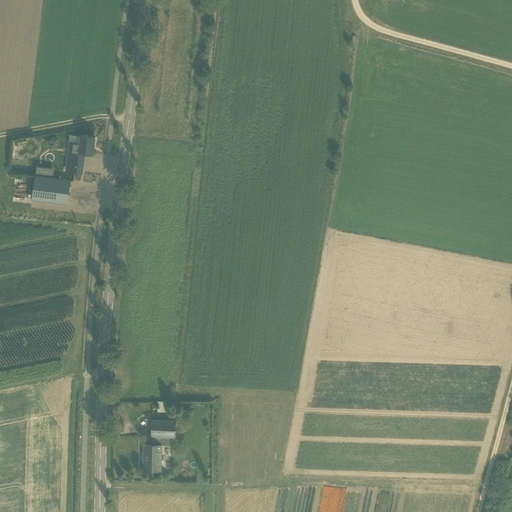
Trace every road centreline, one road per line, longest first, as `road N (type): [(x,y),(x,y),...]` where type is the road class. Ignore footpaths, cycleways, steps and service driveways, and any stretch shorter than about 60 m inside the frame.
road 1 (tertiary): [(99,511),(104,348),(146,0)]
road 2 (track): [(511,65),(370,25),(356,0)]
road 3 (track): [(511,385),(478,511)]
road 4 (track): [(0,134),(129,117)]
